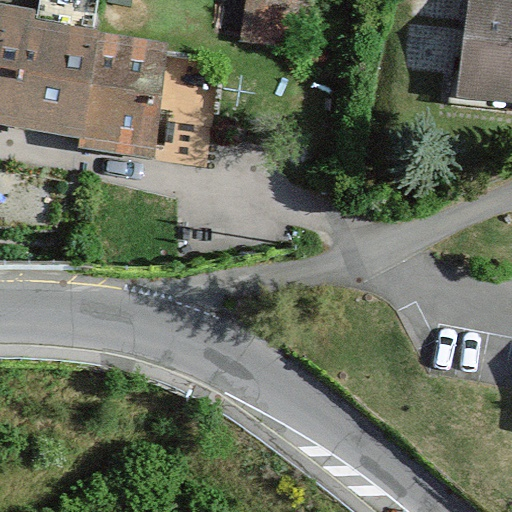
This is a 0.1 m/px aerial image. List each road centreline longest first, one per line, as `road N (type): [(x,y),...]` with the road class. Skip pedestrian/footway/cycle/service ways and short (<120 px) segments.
road 1 (residential): [(361,261),(335,222),(230,180),(0,148)]
road 2 (tertiary): [(421,511),(247,359),(139,321)]
road 3 (residential): [(361,261),(179,295),(139,321)]
road 4 (residential): [(511,198),(361,261)]
road 5 (tertiary): [(139,321),(0,312)]
